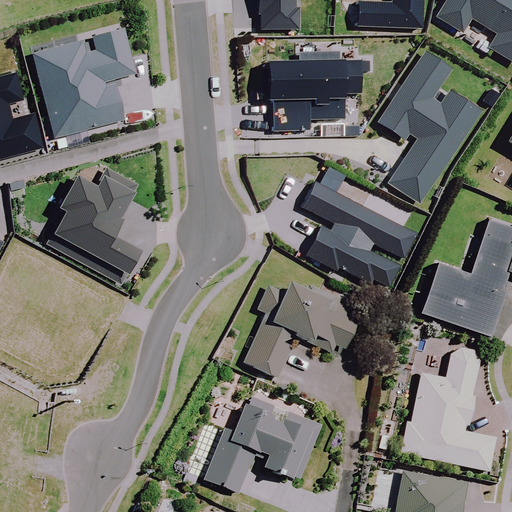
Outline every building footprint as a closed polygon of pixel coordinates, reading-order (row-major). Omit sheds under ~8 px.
[(256,0),(257,15),(259,15),(259,30),(296,30),(296,0),(256,0)] [(390,0),(390,4),(358,3),(357,27),(419,29),(420,0),(390,0)] [(511,0),(444,0),(434,18),(460,34),(469,19),(496,35),(487,50),(511,64),(511,0)] [(80,43),(31,55),(53,139),(122,121),(112,80),(133,75),(122,32),(92,40),(95,52),(83,55),(80,43)] [(387,184),(417,204),(478,112),(448,93),(439,107),(429,101),(449,71),(423,54),(376,124),(402,142),(407,134),(416,140),(387,184)] [(359,62),(265,65),(266,104),(271,103),(272,132),(307,131),(307,120),(342,119),(341,94),(360,93),(359,62)] [(0,159),(40,149),(32,116),(10,122),(6,106),(20,102),(14,75),(0,78),(0,159)] [(316,184),(310,181),(298,205),(331,222),(328,230),(318,225),(303,255),(332,270),(335,266),(366,282),(368,278),(383,286),(411,232),(332,192),(340,176),(325,168),(316,184)] [(115,222),(134,187),(104,170),(93,191),(73,180),(56,212),(63,215),(46,247),(120,286),(136,255),(109,241),(118,224),(115,222)] [(504,271),(511,273),(511,229),(484,220),(466,275),(434,264),(417,314),(486,337),(501,292),(497,291),(504,271)] [(255,309),(265,313),(241,364),(277,381),(296,341),(330,357),(335,346),(342,349),(355,323),(350,320),(358,304),(336,294),(335,298),(307,284),(304,291),(283,281),(278,291),(266,285),(255,309)] [(478,354),(450,348),(443,380),(420,375),(410,423),(406,422),(399,455),(485,472),(492,439),(462,433),(478,354)] [(237,495),(251,463),(253,457),(266,463),(264,469),(296,482),(319,428),(287,414),(282,426),(267,419),(272,409),(248,399),(232,438),(222,434),(202,480),(237,495)] [(456,511),(461,486),(400,474),(392,511),(456,511)]
